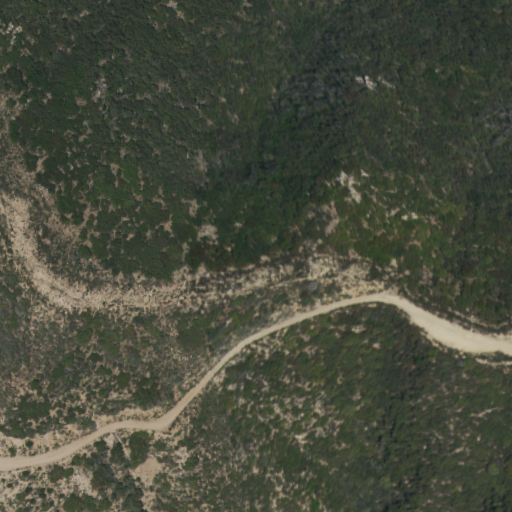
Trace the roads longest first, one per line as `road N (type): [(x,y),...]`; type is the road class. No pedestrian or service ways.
road 1 (track): [(362,293),(246,327),(152,412),(106,418),(54,445),(0,454)]
road 2 (track): [(511,347),(398,297),(362,293)]
